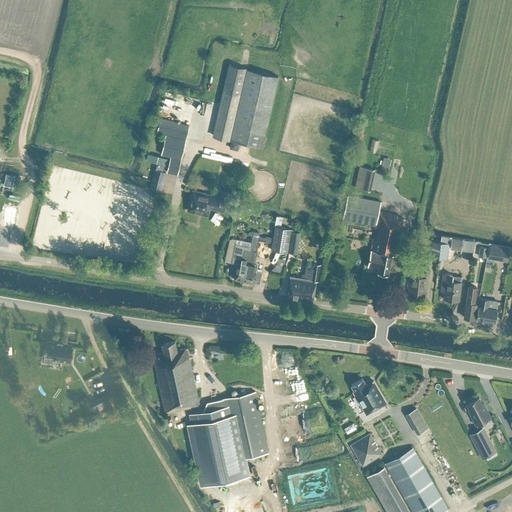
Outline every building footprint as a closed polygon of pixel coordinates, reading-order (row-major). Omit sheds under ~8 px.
[(278,76),(246,68),(228,64),(212,134),(261,146),(278,76)] [(179,94),(171,104),(178,109),(186,99),(179,94)] [(210,127),(214,112),(208,111),(204,125),(210,127)] [(160,117),(156,131),(165,133),(161,153),(170,155),(166,171),(177,174),(185,138),(189,125),(160,117)] [(148,153),(146,159),(166,164),(168,158),(148,153)] [(320,179),(325,161),(296,154),(290,179),(304,182),(306,176),(320,179)] [(387,174),(391,158),(383,157),(380,172),(387,174)] [(354,186),(367,189),(372,167),(359,164),(354,186)] [(161,189),(166,171),(154,168),(150,186),(161,189)] [(223,210),(227,193),(216,191),(214,196),(193,191),(192,193),(191,194),(191,196),(191,197),(190,203),(189,204),(188,206),(189,208),(188,210),(190,210),(191,212),(195,213),(196,212),(207,214),(209,207),(223,210)] [(396,255),(404,218),(396,216),(397,214),(378,211),(380,200),(347,194),(342,218),(375,225),(367,264),(378,267),(377,271),(387,273),(391,254),(396,255)] [(274,226),(271,249),(287,252),(291,229),(274,226)] [(296,253),(300,231),(292,230),(289,252),(296,253)] [(250,246),(249,249),(255,250),(258,237),(259,232),(253,231),(250,246)] [(430,255),(438,256),(441,234),(433,233),(430,255)] [(441,234),(438,256),(446,257),(449,235),(441,234)] [(474,239),(452,236),(450,247),(472,250),(474,239)] [(235,243),(231,262),(237,264),(234,279),(253,282),(254,278),(259,279),(261,270),(256,269),(257,264),(254,264),(256,251),(255,250),(249,249),(250,246),(235,243)] [(479,245),(477,256),(485,257),(487,247),(479,245)] [(506,261),(509,249),(490,246),(488,258),(506,261)] [(272,269),(279,259),(274,256),(267,266),(272,269)] [(290,275),(287,295),(302,297),(303,295),(312,297),(313,297),(316,280),(318,280),(321,263),(313,262),(310,278),(290,275)] [(417,271),(416,276),(408,275),(406,286),(410,287),(409,293),(424,295),(426,277),(425,277),(426,272),(417,271)] [(460,276),(451,275),(451,276),(443,275),(443,279),(442,279),(441,290),(444,291),(443,298),(445,298),(445,299),(451,300),(451,298),(458,299),(460,281),(460,276)] [(473,318),(476,303),(473,302),(475,286),(469,285),(464,316),(473,318)] [(480,297),(476,319),(476,318),(493,321),(494,321),(497,308),(496,308),(498,301),(480,297)] [(190,404),(199,402),(186,347),(176,349),(175,340),(161,342),(163,351),(153,354),(165,412),(190,406),(190,404)] [(45,355),(44,363),(53,364),(53,361),(68,363),(71,346),(47,342),(45,355)] [(362,377),(351,384),(362,404),(367,413),(374,409),(386,402),(381,394),(382,394),(374,379),(366,383),(364,381),(362,377)] [(249,473),(245,455),(268,450),(255,390),(222,397),(222,398),(207,401),(203,410),(189,413),(191,422),(189,422),(202,483),(249,473)] [(90,409),(98,406),(94,395),(86,397),(90,409)] [(465,402),(469,409),(468,410),(475,424),(490,416),(483,402),(482,403),(478,396),(465,402)] [(288,430),(327,424),(324,410),(286,416),(288,430)] [(425,422),(415,428),(418,433),(428,427),(425,422)] [(480,427),(468,433),(482,458),(493,451),(480,427)] [(362,464),(381,453),(369,432),(350,443),(362,464)] [(412,446),(385,462),(387,467),(413,511),(440,511),(447,508),(412,446)] [(367,475),(387,511),(410,511),(385,468),(384,465),(367,475)] [(351,507),(358,505),(355,497),(348,500),(351,507)]
